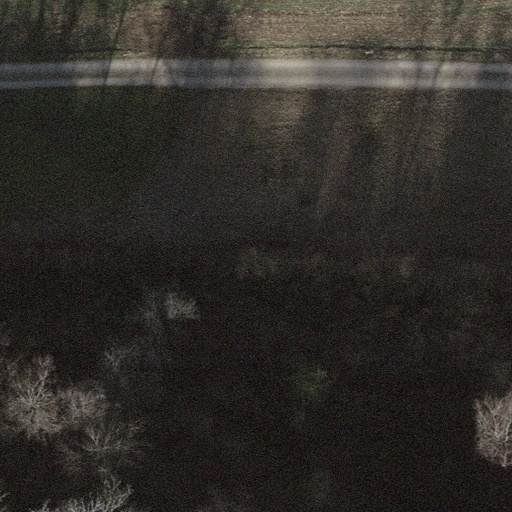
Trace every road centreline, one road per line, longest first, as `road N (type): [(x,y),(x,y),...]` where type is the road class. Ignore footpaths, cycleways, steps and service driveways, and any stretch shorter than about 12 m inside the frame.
road 1 (track): [(511,354),(136,350),(0,340)]
road 2 (track): [(511,34),(0,51)]
